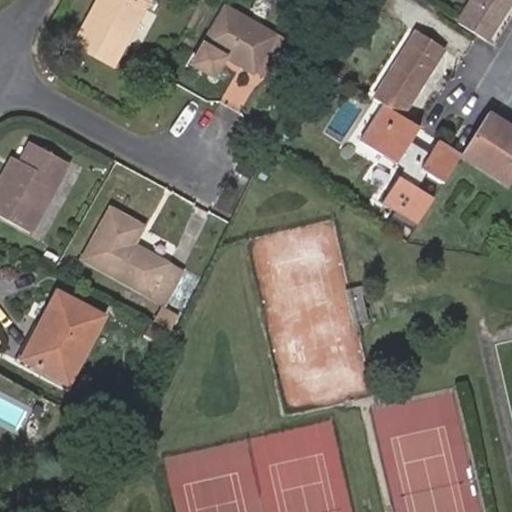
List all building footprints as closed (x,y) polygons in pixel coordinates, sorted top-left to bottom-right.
[(98,0),(93,11),(87,8),(72,36),(110,55),(139,0),(98,0)] [(91,0),(87,8),(93,11),(98,0),(91,0)] [(228,0),(221,0),(191,56),(211,67),(223,45),(267,67),(285,31),(286,29),(273,23),(228,0)] [(462,0),(449,21),(470,34),(478,39),(502,0),(462,0)] [(411,30),(368,99),(379,106),(393,115),(436,46),(411,30)] [(378,203),(409,222),(421,204),(426,196),(406,184),(416,169),(436,181),(451,157),(430,141),(422,153),(403,140),(411,126),(393,115),(379,106),(355,143),(399,171),(378,203)] [(478,115),(454,153),(507,187),(511,180),(511,134),(480,113),(478,115)] [(9,157),(2,153),(0,156),(0,206),(24,219),(61,149),(24,129),(14,147),(9,157)] [(7,143),(2,153),(9,157),(14,147),(7,143)] [(106,196),(79,247),(159,289),(177,256),(128,230),(137,212),(106,196)] [(64,372),(100,305),(53,281),(18,347),(64,372)] [(374,283),(349,288),(357,324),(374,321),(368,294),(376,292),(374,283)]
